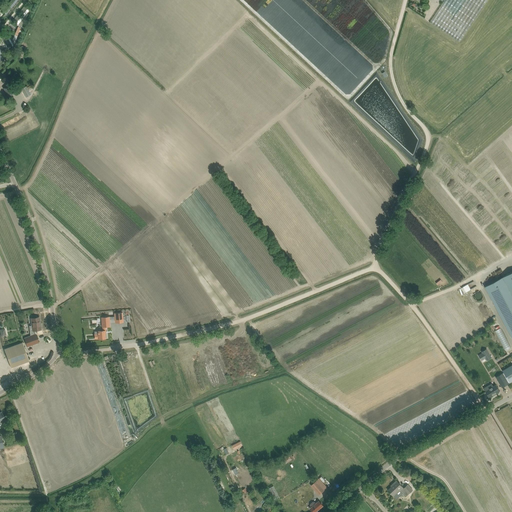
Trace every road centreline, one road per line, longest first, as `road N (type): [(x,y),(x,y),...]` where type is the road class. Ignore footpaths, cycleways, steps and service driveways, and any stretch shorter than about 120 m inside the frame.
road 1 (track): [(118,347),(264,313),(371,269),(428,138),(394,80),(407,0)]
road 2 (unclassified): [(333,511),(402,455),(511,396)]
road 3 (unclassified): [(57,353),(41,251),(0,150)]
road 4 (track): [(486,410),(409,303),(372,267)]
